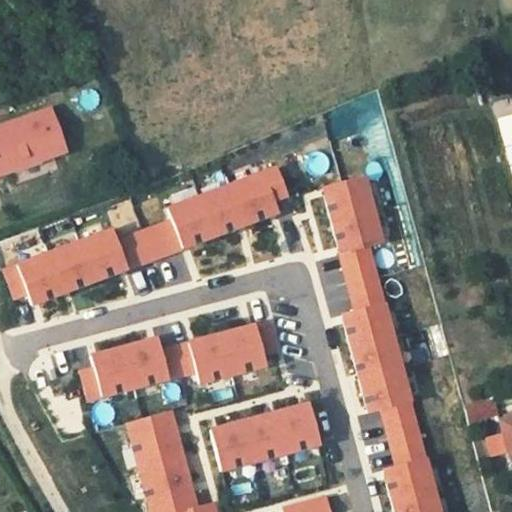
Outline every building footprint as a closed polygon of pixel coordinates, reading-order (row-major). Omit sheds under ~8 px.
[(48,154),(50,159),(66,153),(50,111),(0,128),(0,176),(43,161),(42,156),(48,154)] [(511,116),(502,120),(511,154),(511,116)] [(87,148),(74,152),(78,165),(92,160),(87,148)] [(114,244),(110,233),(2,273),(12,301),(26,296),(30,307),(38,304),(70,292),(117,275),(197,245),(243,228),(270,218),(275,216),(271,205),(285,200),(275,172),(166,212),(170,223),(114,244)] [(395,470),(381,474),(383,484),(390,511),(435,511),(365,250),(381,245),(364,181),(321,193),(326,211),(339,263),(354,316),(341,319),(344,327),(355,370),(365,408),(367,415),(379,412),(395,470)] [(197,387),(263,370),(259,357),(274,354),(266,326),(248,331),(193,345),(157,354),(154,342),(146,344),(95,357),(88,359),(91,372),(77,375),(84,403),(194,375),(197,387)] [(463,406),(467,424),(496,418),(492,400),(463,406)] [(317,449),(306,408),(286,413),(254,421),(220,430),(208,434),(218,475),(317,449)] [(212,511),(211,506),(194,511),(190,495),(175,440),(169,415),(125,426),(147,511),(212,511)] [(511,418),(498,422),(508,459),(511,457),(511,418)] [(383,461),(376,436),(364,439),(371,464),(383,461)] [(484,459),(497,456),(492,436),(479,439),(484,459)] [(326,511),(323,501),(282,511),(326,511)]
